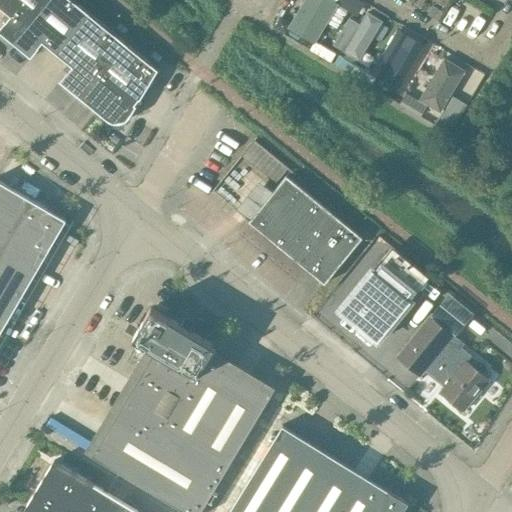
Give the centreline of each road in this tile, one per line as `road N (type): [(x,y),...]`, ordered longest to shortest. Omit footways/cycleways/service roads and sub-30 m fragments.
road 1 (unclassified): [(473,497),(445,464),(136,220)]
road 2 (unclassified): [(0,449),(136,220)]
road 3 (unclassified): [(136,220),(0,107)]
road 4 (residential): [(511,13),(485,60),(379,0)]
road 5 (unclassified): [(136,220),(208,98)]
